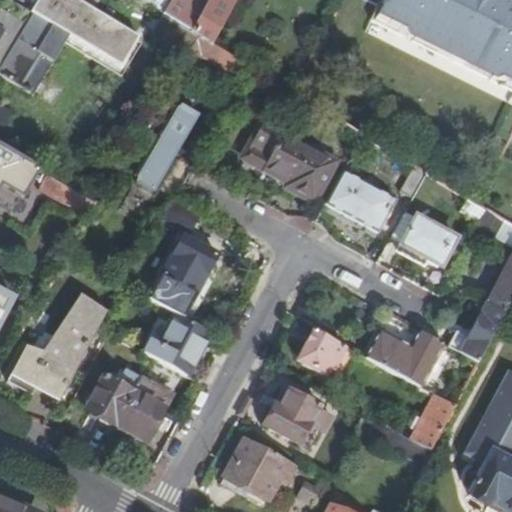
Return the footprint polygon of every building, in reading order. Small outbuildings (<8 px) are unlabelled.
[(41,56),(54,63),(70,37),(118,65),(135,37),(77,1),(77,0),(41,0),(33,16),(38,19),(32,28),(27,25),(26,27),(12,50),(36,64),(41,56)] [(165,16),(170,7),(168,5),(170,0),(145,0),(144,3),(165,16)] [(199,37),(213,46),(238,0),(211,0),(208,6),(196,0),(174,0),(170,7),(165,16),(199,37)] [(379,0),(369,21),(415,44),(511,93),(511,7),(510,7),(511,3),(504,0),(379,0)] [(0,12),(26,27),(27,25),(0,9),(0,12)] [(0,42),(12,50),(26,27),(0,12),(0,42)] [(204,58),(238,79),(245,65),(213,46),(199,37),(178,71),(191,80),(204,58)] [(0,72),(1,70),(12,50),(0,42),(0,72)] [(0,76),(30,94),(32,91),(24,85),(36,64),(12,50),(1,70),(0,72),(0,76)] [(36,64),(50,71),(54,63),(41,56),(36,64)] [(36,93),(50,71),(36,64),(24,85),(32,91),(36,93)] [(135,180),(154,191),(198,117),(180,106),(135,180)] [(262,126),(252,144),(272,154),(262,172),(289,186),(286,191),(311,204),(331,168),(279,140),(281,136),(262,126)] [(272,154),(252,144),(243,163),(262,172),(272,154)] [(22,199),(38,171),(0,148),(0,187),(1,187),(22,199)] [(401,193),(412,200),(426,176),(414,169),(401,193)] [(343,172),(325,206),(377,234),(395,202),(343,172)] [(45,186),(93,214),(98,206),(46,176),(42,182),(46,184),(45,186)] [(473,179),(464,198),(477,206),(487,186),(473,179)] [(151,195),(154,191),(135,180),(134,184),(151,195)] [(188,235),(199,215),(172,201),(160,220),(188,235)] [(486,212),(468,245),(484,254),(502,222),(486,212)] [(423,250),(430,254),(445,261),(459,234),(420,214),(402,247),(420,256),(423,250)] [(195,267),(206,273),(215,255),(180,237),(161,276),(184,288),(195,267)] [(427,260),(430,254),(423,250),(420,256),(427,260)] [(504,315),(511,299),(511,255),(486,305),(504,315)] [(195,294),(206,273),(195,267),(184,288),(195,294)] [(41,357),(25,349),(11,377),(58,403),(106,315),(79,301),(41,357)] [(486,305),(484,304),(466,339),(456,334),(448,347),(478,364),(504,315),(486,305)] [(154,361),(186,379),(208,335),(176,319),(154,361)] [(343,348),(313,332),(296,362),(315,372),(316,370),(328,376),(343,348)] [(381,333),(366,360),(419,389),(442,344),(420,332),(411,350),(381,333)] [(491,502),(502,508),(511,511),(511,372),(508,370),(463,452),(478,460),(471,473),(477,478),(469,494),(490,506),(491,502)] [(86,412),(114,427),(131,395),(103,379),(86,412)] [(131,395),(162,411),(163,412),(171,397),(139,380),(131,395)] [(277,408),(287,391),(282,388),(272,406),(277,408)] [(319,409),(287,391),(277,408),(272,406),(262,426),(297,445),(308,425),(321,432),(328,418),(317,411),(319,409)] [(131,395),(114,427),(144,444),(162,411),(131,395)] [(439,400),(416,444),(431,452),(454,408),(439,400)] [(416,444),(377,423),(370,437),(424,466),(431,452),(416,444)] [(284,484),(292,469),(242,443),(223,479),(266,502),(278,481),(284,484)] [(317,491),(304,484),(297,499),(309,506),(317,491)] [(0,494),(0,511),(33,511),(5,499),(6,497),(0,494)] [(495,511),(499,511),(502,508),(491,502),(490,506),(489,508),(495,511)]
